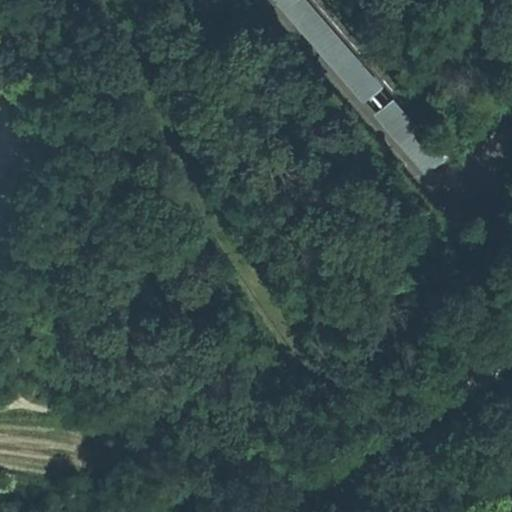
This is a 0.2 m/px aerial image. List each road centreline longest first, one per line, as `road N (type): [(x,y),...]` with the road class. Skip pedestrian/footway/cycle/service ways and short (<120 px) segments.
road 1 (track): [(0,408),(97,415),(413,511)]
road 2 (track): [(22,404),(36,163),(22,110),(0,80)]
